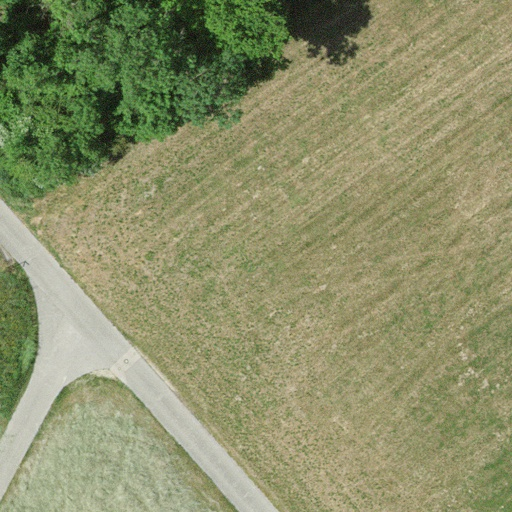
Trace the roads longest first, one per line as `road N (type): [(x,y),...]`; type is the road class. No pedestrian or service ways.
road 1 (track): [(77,313),(256,511)]
road 2 (track): [(0,463),(77,313)]
